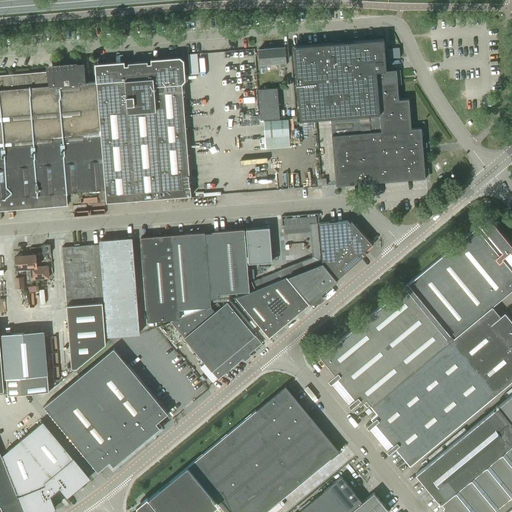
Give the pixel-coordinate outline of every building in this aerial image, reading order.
[(384,38),(294,45),(300,119),(332,117),(333,134),(332,134),(336,184),(426,177),(422,127),(411,128),(409,97),(400,98),(397,69),(387,70),(384,38)] [(285,46),(259,48),(261,68),(266,68),(266,63),(280,62),(281,66),(286,66),(285,46)] [(198,52),(189,53),(190,73),(199,73),(198,52)] [(106,198),(106,203),(190,195),(191,195),(189,172),(189,162),(182,83),(185,80),(183,60),(180,57),(152,59),(152,63),(124,65),(124,61),(96,64),(95,65),(97,81),(106,198)] [(0,210),(67,204),(66,191),(99,188),(100,198),(106,198),(97,81),(78,82),(77,68),(0,75),(0,210)] [(280,118),(277,87),(258,89),(260,120),(280,118)] [(290,147),(288,119),(263,120),(265,149),(290,147)] [(511,322),(504,312),(499,316),(491,306),(511,288),(511,246),(488,217),(320,357),(360,405),(366,400),(377,413),(371,418),(410,465),(511,380),(511,322)] [(322,262),(336,279),(367,253),(365,250),(372,244),(351,221),(349,222),(348,220),(319,223),(322,262)] [(246,228),(249,262),(272,260),(269,226),(246,228)] [(212,232),(204,232),(209,293),(250,290),(245,228),(212,231),(212,232)] [(204,231),(172,233),(177,295),(179,307),(210,305),(209,293),(204,232),(204,231)] [(148,320),(179,318),(179,307),(177,295),(172,233),(140,236),(148,320)] [(73,246),(62,246),(72,367),(72,368),(73,367),(99,348),(105,343),(102,302),(104,301),(106,335),(107,335),(138,333),(136,299),(132,249),(131,237),(100,239),(99,239),(99,244),(97,244),(81,245),(80,245),(80,242),(79,243),(75,243),(74,243),(73,243),(73,246)] [(29,268),(36,267),(35,254),(23,255),(21,253),(17,253),(16,255),(15,255),(16,269),(29,268)] [(288,276),(310,302),(336,279),(322,262),(288,276)] [(30,279),(48,278),(47,266),(36,267),(29,268),(30,279)] [(253,318),(269,336),(309,303),(286,276),(231,299),(250,321),(253,318)] [(22,287),(22,277),(14,277),(14,288),(22,287)] [(210,306),(179,318),(171,321),(219,379),(243,358),(245,361),(251,356),(249,353),(262,343),(227,301),(214,312),(210,306)] [(44,330),(2,334),(6,378),(47,375),(44,330)] [(44,406),(98,471),(123,450),(129,453),(144,440),(143,434),(168,413),(114,348),(44,406)] [(48,391),(47,375),(6,378),(7,395),(48,391)] [(339,448),(304,406),(286,385),(137,508),(140,511),(199,511),(215,498),(226,511),(262,511),(267,508),(270,511),(272,511),(276,509),(272,504),(339,448)] [(443,505),(443,506),(511,449),(511,387),(504,394),(506,397),(492,409),(467,430),(464,427),(426,459),(428,462),(417,472),(440,502),(442,500),(444,503),(443,505)] [(67,495),(81,483),(89,477),(73,457),(43,421),(21,439),(60,487),(67,495)] [(54,494),(58,491),(57,490),(60,487),(21,439),(2,454),(18,495),(25,511),(43,511),(55,507),(50,495),(53,493),(54,494)] [(511,449),(443,506),(448,511),(487,511),(511,492),(511,449)] [(15,495),(0,456),(0,511),(23,511),(17,494),(15,495)] [(341,475),(296,511),(386,511),(389,510),(374,491),(362,500),(341,475)]
